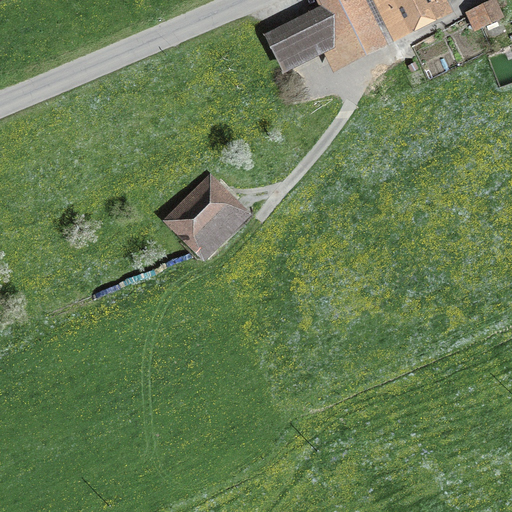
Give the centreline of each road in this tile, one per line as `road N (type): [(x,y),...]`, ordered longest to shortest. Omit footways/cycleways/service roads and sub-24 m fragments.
road 1 (unclassified): [(0,106),(256,0)]
road 2 (track): [(266,209),(353,103)]
